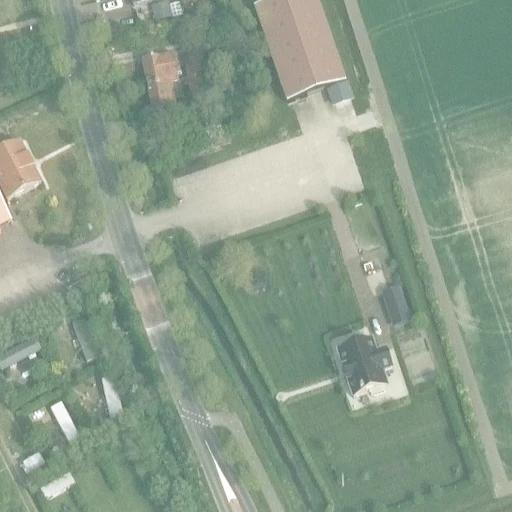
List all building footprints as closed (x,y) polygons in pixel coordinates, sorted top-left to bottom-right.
[(282,0),(254,10),(287,105),(345,85),(315,0),(282,0)] [(188,82),(203,80),(199,56),(190,58),(192,67),(186,68),(188,82)] [(147,89),(178,84),(174,58),(143,62),(147,89)] [(203,80),(188,82),(190,97),(196,96),(198,107),(207,106),(203,80)] [(178,84),(147,89),(151,117),(176,113),(174,100),(182,99),(180,85),(178,85),(178,84)] [(0,194),(5,203),(38,185),(17,145),(0,154),(0,194)] [(0,224),(8,220),(0,204),(0,224)] [(376,354),(372,342),(337,354),(353,399),(369,394),(370,396),(374,398),(384,395),(386,391),(385,389),(387,388),(382,373),(391,370),(385,351),(376,354)]
